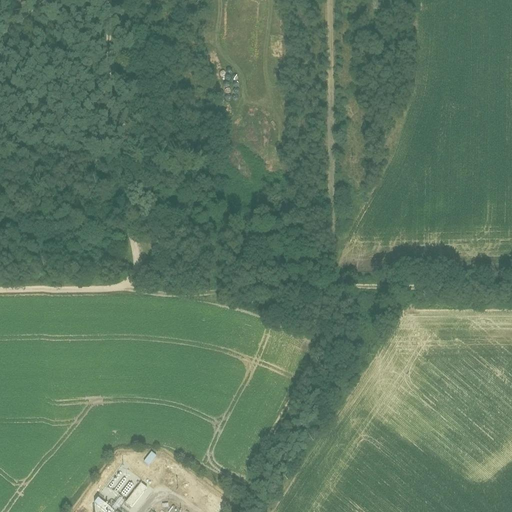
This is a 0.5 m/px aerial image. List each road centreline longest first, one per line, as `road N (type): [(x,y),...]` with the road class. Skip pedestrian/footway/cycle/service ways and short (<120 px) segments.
road 1 (track): [(0,288),(511,289)]
road 2 (track): [(329,0),(333,284)]
road 3 (track): [(238,511),(315,352),(319,284)]
